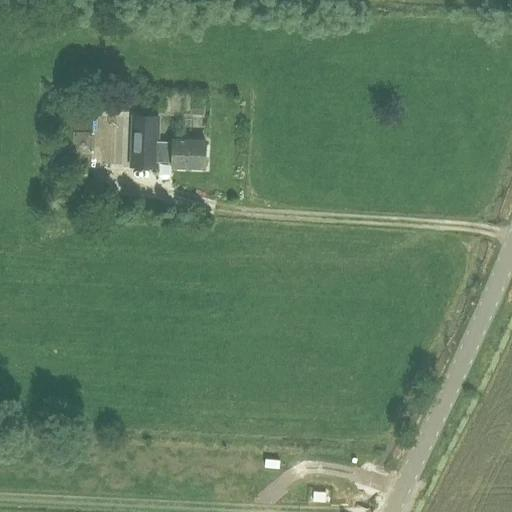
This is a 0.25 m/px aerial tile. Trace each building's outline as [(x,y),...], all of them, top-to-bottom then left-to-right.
[(181,86),(156,87),(157,108),(182,107),(181,86)] [(93,115),(93,97),(73,95),(72,114),(93,115)] [(90,167),(91,153),(76,153),(75,153),(74,153),(73,152),(72,151),(72,150),(73,133),(73,132),(75,131),(76,131),(78,131),(91,131),(92,131),(92,118),(60,116),(57,165),(90,167)] [(173,159),(173,167),(205,168),(206,140),(174,139),(173,141),(158,140),(158,117),(132,117),(131,164),(157,165),(157,158),(173,159)] [(76,153),(91,153),(93,153),(94,152),(94,151),(95,150),(95,135),(94,133),(94,132),(93,131),(92,131),(91,131),(78,131),(76,131),(75,131),(73,132),(73,133),(72,150),(72,151),(73,152),(74,153),(75,153),(76,153)] [(304,490),(293,490),(293,502),(304,503),(304,490)]
